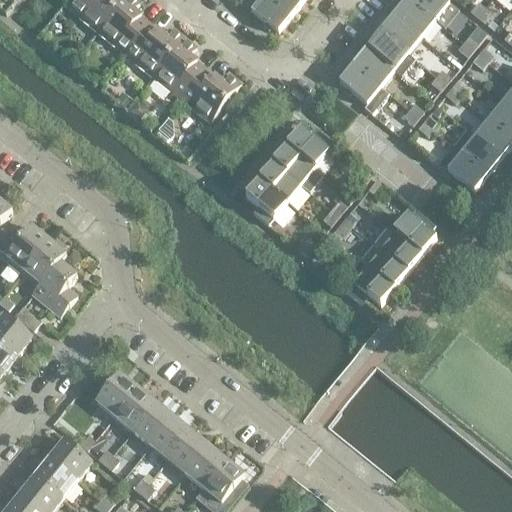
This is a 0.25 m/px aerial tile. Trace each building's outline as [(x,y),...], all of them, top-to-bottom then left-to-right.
[(79,0),(70,12),(98,35),(126,0),(79,0)] [(142,6),(134,0),(126,0),(98,35),(126,58),(151,28),(135,15),(142,6)] [(263,0),(251,16),(279,38),(293,21),(267,0),(263,0)] [(301,0),(267,0),(293,21),(302,11),(300,9),(305,3),(301,0)] [(451,8),(441,0),(410,0),(409,2),(436,25),(451,8)] [(436,25),(409,2),(400,13),(401,15),(397,21),(423,42),(436,25)] [(479,7),(471,16),(477,21),(485,12),(479,7)] [(485,12),(477,21),(484,27),(492,17),(485,12)] [(423,42),(397,21),(391,28),(389,26),(381,36),(409,59),(423,42)] [(167,41),(151,28),(126,58),(154,81),(186,42),(174,32),(167,41)] [(409,59),(381,36),(372,47),(374,48),(369,55),(395,76),(409,59)] [(474,56),(479,49),(469,41),(464,47),(474,56)] [(198,52),(186,42),(154,81),(182,104),(207,73),(191,60),(198,52)] [(474,56),(464,47),(458,54),(468,62),(474,56)] [(478,59),(488,67),(494,61),(484,53),(478,59)] [(395,76),(369,55),(363,61),(362,60),(354,70),(382,93),(395,76)] [(478,59),(473,66),(483,74),(488,67),(478,59)] [(382,93),(354,70),(340,87),(367,110),(382,93)] [(223,86),(207,73),(182,104),(211,127),(223,112),(227,115),(239,100),(235,96),(242,88),(230,78),(223,86)] [(437,81),(447,89),(452,83),(442,74),(437,81)] [(437,81),(431,88),(441,96),(447,89),(437,81)] [(466,94),(456,86),(451,93),(461,101),(466,94)] [(461,101),(451,93),(446,100),(455,108),(461,101)] [(511,95),(503,107),(511,114),(511,95)] [(132,108),(123,101),(118,107),(127,114),(132,108)] [(511,114),(503,107),(489,123),(511,141),(511,114)] [(419,123),(424,116),(415,108),(409,115),(419,123)] [(419,123),(409,115),(404,121),(414,129),(419,123)] [(424,127),(434,135),(439,128),(429,120),(424,127)] [(511,141),(489,123),(475,141),(501,162),(507,155),(508,157),(511,152),(511,141)] [(424,127),(418,133),(428,141),(434,135),(424,127)] [(167,131),(159,140),(168,148),(175,138),(167,131)] [(287,152),(289,153),(315,174),(336,149),(321,137),(315,144),(302,134),(287,152)] [(475,141),(462,157),(490,180),(498,170),(496,169),(501,162),(475,141)] [(323,181),(315,174),(289,153),(284,159),(283,157),(274,168),(273,169),(275,170),(302,191),(310,197),(323,181)] [(447,175),(475,198),(490,180),(462,157),(447,175)] [(302,191),(274,168),(273,169),(275,170),(271,176),(269,174),(260,185),(261,187),(288,208),(302,191)] [(373,179),(365,173),(356,184),(364,190),(373,179)] [(386,190),(378,183),(369,194),(377,201),(386,190)] [(255,191),(246,202),(259,212),(254,218),(269,230),(288,208),(261,187),(257,192),(255,191)] [(331,215),(339,221),(348,211),(340,204),(331,215)] [(2,207),(0,209),(0,250),(12,236),(3,228),(13,216),(2,207)] [(415,214),(395,239),(423,262),(438,244),(425,233),(431,226),(415,214)] [(331,215),(323,225),(331,231),(339,221),(331,215)] [(361,221),(352,215),(344,225),(352,232),(361,221)] [(352,232),(344,225),(336,235),(344,242),(352,232)] [(21,243),(12,236),(0,250),(0,259),(16,273),(43,240),(32,231),(21,243)] [(423,262),(395,239),(386,232),(373,249),(409,279),(418,268),(416,267),(421,261),(422,262),(423,262)] [(43,240),(16,273),(36,289),(63,256),(43,240)] [(308,244),(299,255),(307,261),(316,250),(308,244)] [(409,279),(373,249),(359,266),(367,273),(393,295),(395,296),(404,285),(403,283),(407,278),(409,279)] [(329,260),(321,254),(312,265),(320,272),(329,260)] [(63,256),(36,289),(39,291),(32,298),(61,322),(78,300),(68,292),(78,280),(61,267),(67,259),(63,256)] [(367,273),(349,295),(364,308),(369,302),(382,312),(391,302),(389,300),(393,295),(395,296),(367,273)] [(0,307),(0,308),(10,316),(16,308),(5,300),(0,307)] [(15,321),(34,336),(42,326),(24,311),(15,321)] [(33,343),(5,320),(0,326),(0,346),(18,361),(33,343)] [(18,361),(0,346),(0,375),(4,379),(12,368),(17,372),(20,372),(25,366),(18,361)] [(97,406),(115,421),(138,393),(119,378),(97,406)] [(138,393),(115,421),(133,436),(155,408),(138,393)] [(155,408),(133,436),(151,450),(173,422),(155,408)] [(173,422),(151,450),(168,465),(191,437),(173,422)] [(191,437),(168,465),(186,479),(209,451),(191,437)] [(93,468),(65,445),(50,464),(78,486),(93,468)] [(209,451),(186,479),(204,493),(227,466),(209,451)] [(104,471),(113,460),(107,455),(98,466),(104,471)] [(104,471),(113,477),(121,466),(113,460),(104,471)] [(78,486),(50,464),(36,481),(64,504),(78,486)] [(227,466),(204,493),(222,508),(245,481),(227,466)] [(57,511),(64,504),(36,481),(21,499),(37,511),(57,511)] [(140,499),(149,489),(142,484),(134,495),(140,499)] [(140,499),(148,506),(156,495),(149,489),(140,499)] [(37,511),(21,499),(10,511),(37,511)] [(109,511),(112,511),(117,507),(106,499),(101,505),(109,511)]
